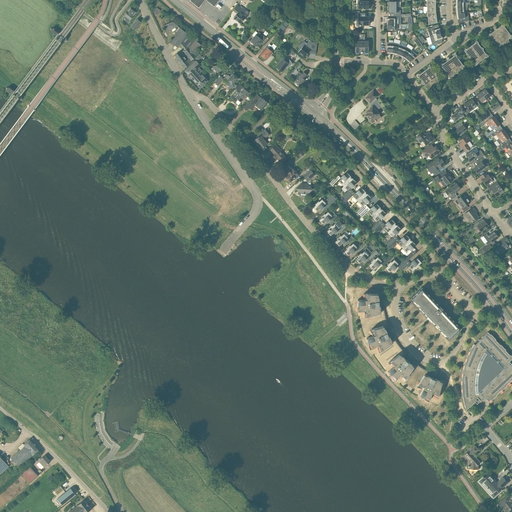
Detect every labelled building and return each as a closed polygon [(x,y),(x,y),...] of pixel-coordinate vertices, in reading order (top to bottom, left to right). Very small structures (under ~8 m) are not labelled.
[(357,5),(356,6),(356,7),(357,8),(358,9),(361,9),(365,9),(370,9),(370,6),(369,5),(369,2),(365,1),(365,0),(359,0),(359,1),(358,1),(358,4),(357,4),(357,5)] [(249,13),(240,5),(239,7),(237,5),(238,4),(233,10),(238,13),(234,18),(241,23),(249,13)] [(397,10),(397,7),(388,7),(388,13),(395,13),(395,16),(401,16),(401,10),(397,10)] [(136,12),(135,12),(130,8),(127,13),(126,12),(125,14),(126,14),(124,16),(122,19),(126,22),(128,23),(130,21),(129,21),(133,16),(136,12)] [(366,13),(361,12),(358,12),(358,16),(357,16),(357,25),(367,25),(367,26),(368,25),(369,25),(369,24),(370,23),(370,22),(369,22),(369,21),(368,21),(369,20),(369,18),(368,18),(367,18),(367,17),(366,17),(366,13)] [(469,21),(468,16),(468,12),(467,12),(456,14),(457,20),(462,18),(463,22),(469,21)] [(137,18),(131,27),(135,30),(141,22),(138,20),(138,19),(137,18)] [(257,28),(261,31),(266,25),(262,22),(257,28)] [(282,24),(277,30),(281,33),(286,27),(282,24)] [(433,27),(427,29),(430,37),(441,33),(439,28),(438,24),(432,26),(433,27)] [(511,37),(504,26),(503,24),(496,29),(497,30),(495,31),(494,30),(488,35),(494,43),(497,47),(502,44),(503,45),(502,46),(505,50),(511,45),(508,40),(511,37)] [(66,37),(54,28),(53,28),(52,27),(51,27),(51,28),(50,28),(50,29),(51,30),(51,31),(52,32),(64,41),(65,41),(66,41),(67,41),(68,41),(68,40),(68,39),(67,39),(67,38),(66,37)] [(198,48),(201,45),(181,29),(171,42),(177,48),(180,44),(186,49),(184,52),(189,58),(186,60),(180,52),(175,56),(179,61),(177,62),(180,66),(181,64),(184,68),(189,65),(193,61),(192,60),(199,54),(196,50),(198,49),(198,48)] [(266,37),(261,34),(259,32),(251,41),(254,44),(254,45),(255,46),(256,46),(257,46),(262,40),(263,41),(266,37)] [(443,42),(442,39),(443,39),(441,33),(430,37),(432,44),(437,43),(438,44),(443,42)] [(304,41),(297,46),(300,50),(298,53),(304,57),(310,50),(309,50),(310,48),(316,48),(317,44),(315,42),(312,42),(310,40),(307,44),(304,41)] [(481,48),(478,43),(477,41),(464,50),(475,65),(487,56),(483,50),(482,50),(480,48),(481,48)] [(396,55),(400,44),(393,42),(392,54),(396,55)] [(269,44),(260,55),(266,60),(269,56),(272,53),(273,52),(272,52),(274,50),(274,49),(277,46),(273,44),(272,46),(269,44)] [(401,57),(406,46),(400,44),(396,55),(401,57)] [(405,59),(410,53),(412,50),(406,46),(401,57),(405,59)] [(410,53),(405,59),(409,62),(418,55),(412,50),(410,53)] [(461,63),(457,57),(455,55),(449,59),(450,60),(448,62),(447,61),(441,65),(447,73),(450,77),(464,67),(461,63)] [(282,59),(276,67),(282,72),(285,68),(286,69),(293,64),(288,58),(285,61),(282,59)] [(196,61),(187,70),(186,71),(185,71),(190,76),(198,86),(200,89),(202,86),(204,84),(204,85),(208,81),(207,81),(207,80),(208,80),(203,74),(202,75),(200,73),(202,71),(199,67),(201,66),(196,61)] [(440,81),(431,69),(430,67),(417,76),(422,82),(423,81),(424,83),(423,84),(428,90),(440,81)] [(304,72),(302,74),(299,72),(295,76),(296,76),(295,77),(295,78),(296,79),(297,80),(295,82),(296,83),(296,84),(298,86),(299,85),(300,86),(305,80),(303,79),(307,75),(304,72)] [(234,83),(238,79),(238,78),(238,77),(236,76),(233,74),(230,77),(228,75),(225,78),(230,82),(227,85),(232,89),(236,85),(234,83)] [(213,81),(213,82),(214,81),(218,85),(223,79),(219,75),(219,76),(216,78),(216,79),(213,81)] [(382,87),(381,85),(376,89),(379,93),(384,90),(382,87)] [(22,96),(10,87),(9,87),(8,87),(7,87),(6,87),(5,87),(5,88),(6,88),(6,89),(6,90),(7,91),(19,100),(20,100),(21,100),(22,100),(23,100),(23,99),(23,98),(22,97),(22,96)] [(236,90),(231,97),(236,101),(239,99),(242,101),(249,93),(244,89),(240,93),(236,90)] [(488,98),(490,96),(485,89),(481,92),(488,102),(490,100),(488,98)] [(378,96),(378,95),(373,90),(365,98),(371,104),(370,105),(372,107),(366,112),(367,113),(365,115),(368,118),(368,119),(369,120),(370,120),(371,121),(374,118),(377,122),(381,117),(378,114),(379,114),(376,111),(382,106),(377,100),(376,98),(378,96)] [(488,102),(481,92),(476,95),(481,102),(486,99),(488,102)] [(250,101),(243,108),(246,111),(249,107),(253,103),(255,105),(262,110),(268,103),(261,98),(256,94),(254,97),(250,101)] [(468,101),(473,109),(477,106),(472,98),(468,101)] [(468,101),(463,105),(467,110),(465,111),(466,112),(469,117),(471,115),(469,112),(473,109),(468,101)] [(453,120),(454,122),(460,118),(461,120),(465,117),(463,115),(466,112),(461,106),(456,110),(457,112),(453,114),(452,115),(450,117),(451,118),(450,119),(453,120)] [(489,126),(497,120),(494,116),(489,120),(487,117),(482,121),(479,123),(481,126),(484,123),(486,122),(489,126)] [(355,120),(351,125),(355,129),(359,124),(355,120)] [(492,130),(500,124),(497,120),(489,126),(492,130)] [(455,130),(459,135),(467,130),(463,125),(460,121),(454,125),(455,125),(458,128),(455,130)] [(499,139),(506,133),(503,129),(496,134),(499,139)] [(260,148),(261,149),(267,144),(263,139),(269,135),(265,130),(257,136),(258,137),(254,140),(257,144),(257,145),(260,148)] [(426,145),(434,139),(429,132),(425,135),(423,132),(416,137),(420,142),(423,141),(426,145)] [(503,142),(509,137),(506,133),(499,139),(496,140),(499,144),(498,146),(499,148),(505,144),(503,142)] [(467,135),(459,141),(460,143),(459,144),(465,151),(470,148),(473,146),(469,141),(471,140),(467,135)] [(508,151),(511,148),(511,142),(507,146),(505,144),(499,148),(501,150),(503,149),(505,147),(508,151)] [(282,164),(287,159),(280,152),(281,151),(276,145),(270,151),(272,154),(269,157),(274,162),(278,158),(283,163),(282,164)] [(432,158),(440,152),(436,146),(433,147),(431,145),(422,152),(426,157),(430,155),(432,158)] [(480,150),(475,153),(473,150),(466,155),(470,161),(469,161),(471,165),(477,160),(483,156),(484,155),(480,150)] [(484,159),(483,156),(477,160),(479,164),(474,168),(477,173),(486,167),(484,165),(484,163),(482,160),(484,159)] [(429,164),(426,166),(428,169),(429,171),(431,169),(434,174),(435,175),(439,172),(438,171),(442,168),(446,165),(442,159),(440,160),(438,157),(431,162),(429,164)] [(294,180),(299,175),(288,163),(281,168),(287,174),(285,176),(290,182),(294,179),(294,180)] [(310,169),(302,176),(307,181),(315,174),(310,169)] [(484,173),(480,176),(482,179),(481,179),(485,185),(486,185),(487,186),(487,187),(494,182),(496,181),(496,180),(493,176),(492,176),(490,177),(488,174),(487,175),(485,172),(484,173)] [(343,186),(351,178),(351,177),(347,173),(345,175),(344,175),(344,174),(341,177),(342,178),(338,181),(343,186)] [(446,185),(453,180),(450,176),(447,173),(442,177),(440,174),(434,178),(436,180),(438,183),(443,180),(446,185)] [(351,188),(355,185),(354,185),(353,184),(356,182),(352,178),(351,178),(343,186),(347,190),(350,187),(351,188)] [(301,183),(296,188),(301,194),(302,193),(306,193),(307,194),(313,189),(310,186),(307,184),(301,183)] [(496,197),(503,191),(497,183),(488,189),(490,192),(492,191),(496,197)] [(455,193),(460,189),(457,184),(449,189),(448,188),(445,191),(449,197),(450,197),(452,200),(457,196),(455,193)] [(357,201),(366,193),(365,193),(366,192),(362,188),(359,191),(359,190),(355,193),(356,194),(353,197),(357,201)] [(366,204),(369,201),(368,200),(371,197),(367,193),(366,194),(366,193),(357,201),(362,206),(365,203),(366,204)] [(313,207),(317,212),(320,209),(321,210),(323,209),(325,211),(337,199),(332,194),(324,201),(322,199),(319,202),(318,201),(315,204),(315,205),(313,207)] [(464,194),(455,201),(457,205),(459,203),(463,208),(461,208),(463,211),(468,207),(466,205),(470,202),(464,194)] [(372,217),(381,209),(380,208),(381,208),(377,204),(374,207),(373,206),(374,205),(373,205),(370,208),(371,209),(368,213),(372,217)] [(470,223),(474,220),(478,217),(474,212),(475,211),(473,208),(464,214),(470,223)] [(331,219),(330,219),(336,214),(331,209),(328,212),(325,214),(324,214),(321,217),(321,218),(319,220),(323,224),(326,221),(327,223),(328,222),(331,219)] [(381,220),(384,216),(383,216),(386,213),(382,209),(381,210),(381,209),(372,217),(376,221),(380,218),(381,220)] [(330,224),(338,216),(336,214),(330,219),(331,219),(328,222),(330,224)] [(338,231),(340,228),(344,225),(343,224),(342,225),(338,220),(333,226),(332,225),(328,229),(329,229),(326,232),(330,236),(334,233),(335,234),(337,232),(338,231)] [(387,233),(395,225),(395,224),(396,223),(392,220),(389,222),(388,221),(385,224),(386,225),(383,228),(387,233)] [(481,232),(488,226),(484,221),(480,224),(478,222),(473,225),(476,229),(478,228),(481,232)] [(338,231),(337,232),(339,234),(342,231),(347,226),(345,224),(344,225),(340,228),(338,231)] [(396,235),(399,232),(398,232),(398,231),(400,228),(397,225),(396,225),(395,225),(387,233),(391,237),(395,234),(396,235)] [(348,238),(347,237),(349,234),(346,231),(341,236),(340,235),(337,239),(337,240),(335,242),(339,246),(342,243),(343,244),(346,241),(345,240),(348,238)] [(487,245),(482,249),(485,253),(487,251),(492,247),(490,244),(494,241),(498,237),(494,232),(489,236),(488,236),(486,234),(483,236),(487,242),(486,243),(487,245)] [(402,248),(410,240),(410,239),(407,235),(404,238),(403,237),(403,236),(400,239),(401,241),(398,244),(402,248)] [(509,242),(506,239),(505,237),(501,241),(503,244),(496,248),(497,249),(495,250),(495,252),(497,254),(498,254),(500,253),(508,247),(509,249),(511,247),(508,243),(509,242)] [(410,251),(414,248),(414,247),(413,248),(412,247),(415,244),(411,240),(411,241),(410,240),(402,248),(406,253),(409,250),(410,251)] [(344,252),(348,256),(351,253),(353,254),(356,251),(355,250),(357,247),(353,243),(350,246),(350,245),(346,249),(347,249),(344,252)] [(358,257),(355,259),(359,264),(363,261),(364,262),(367,259),(367,258),(366,258),(367,257),(368,256),(368,255),(371,252),(367,248),(365,250),(364,251),(362,253),(361,253),(357,256),(358,257)] [(369,265),(373,270),(376,267),(377,268),(380,265),(379,263),(382,261),(378,257),(375,259),(374,259),(371,262),(371,263),(369,265)] [(408,267),(412,271),(413,270),(414,271),(415,270),(414,269),(415,269),(416,269),(420,265),(419,266),(419,265),(421,263),(417,258),(415,261),(414,260),(414,259),(410,262),(412,264),(408,267)] [(396,266),(398,264),(394,259),(391,262),(391,261),(387,265),(388,266),(385,268),(389,272),(393,269),(394,270),(393,270),(394,270),(397,267),(396,266)] [(439,306),(427,293),(422,288),(411,298),(411,299),(411,298),(413,300),(416,304),(417,303),(419,305),(418,306),(422,310),(423,309),(425,311),(424,312),(436,325),(437,324),(439,326),(438,327),(442,331),(443,330),(445,332),(444,333),(448,337),(449,338),(449,339),(460,328),(443,310),(439,305),(439,306)] [(379,304),(379,298),(379,297),(378,297),(377,294),(378,294),(365,293),(366,293),(366,299),(367,299),(367,300),(358,300),(357,306),(358,306),(359,311),(366,310),(366,311),(366,317),(380,313),(379,310),(381,310),(380,305),(379,306),(379,304)] [(388,334),(386,329),(385,328),(384,329),(383,326),(371,329),(372,330),(374,334),(375,334),(375,335),(366,339),(368,345),(369,344),(371,348),(378,345),(378,346),(381,352),(392,343),(391,341),(391,340),(389,336),(388,336),(387,335),(388,334)] [(496,339),(493,336),(491,334),(490,335),(488,332),(479,340),(480,340),(475,345),(474,344),(472,348),(473,349),(471,351),(470,350),(468,355),(469,356),(468,358),(467,358),(465,362),(467,363),(466,365),(464,365),(463,370),(465,370),(464,373),(463,372),(462,381),(462,388),(463,396),(464,404),(466,410),(475,402),(477,404),(481,400),(480,400),(484,397),(488,402),(491,399),(492,400),(497,395),(496,394),(502,390),(507,385),(507,384),(511,380),(511,379),(511,363),(511,364),(509,362),(511,358),(511,356),(511,355),(510,355),(511,355),(510,356),(505,350),(506,350),(501,344),(500,345),(501,345),(500,345),(495,340),(495,339),(496,340),(496,339)] [(407,360),(402,356),(401,356),(399,355),(399,354),(389,361),(390,362),(390,361),(393,365),(394,365),(395,365),(388,372),(391,377),(392,376),(396,379),(401,373),(402,374),(401,375),(406,379),(414,367),(413,367),(411,365),(412,365),(409,361),(408,362),(406,361),(407,360)] [(433,378),(428,376),(427,376),(427,377),(424,376),(424,375),(417,385),(418,385),(422,387),(423,387),(424,387),(419,395),(424,399),(425,398),(429,400),(432,392),(434,393),(433,393),(439,396),(442,383),(439,382),(440,381),(435,379),(435,380),(433,379),(433,378)] [(19,467),(40,449),(31,438),(24,444),(25,446),(11,458),(19,467)] [(477,468),(478,464),(480,462),(473,454),(478,450),(474,446),(464,455),(469,460),(469,465),(468,465),(468,467),(468,468),(474,469),(474,468),(477,468)] [(45,455),(39,461),(40,462),(37,464),(41,469),(44,467),(50,461),(45,455)] [(0,456),(0,473),(9,466),(0,456)] [(29,483),(37,476),(29,466),(21,473),(29,483)] [(490,491),(494,495),(495,495),(503,488),(502,488),(508,483),(503,477),(498,482),(489,473),(482,480),(481,481),(485,485),(486,485),(488,487),(488,488),(489,488),(491,490),(490,491)] [(61,486),(55,491),(57,495),(64,490),(61,486)] [(71,488),(57,499),(58,499),(59,498),(63,503),(62,504),(62,505),(76,494),(75,494),(71,489),(71,488)] [(499,502),(504,509),(506,508),(508,511),(510,511),(511,511),(511,495),(509,498),(507,496),(499,502)] [(87,511),(92,509),(84,500),(69,511),(87,511)]
